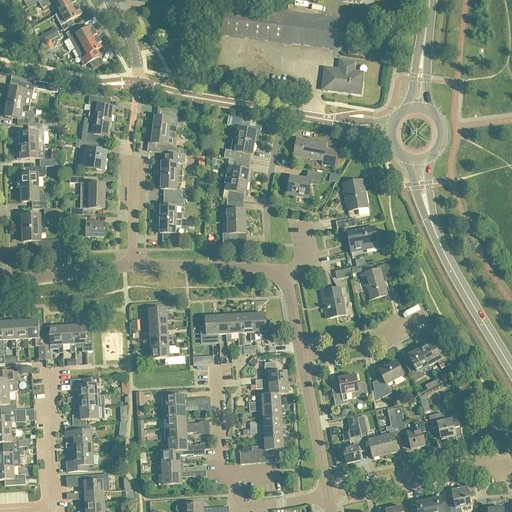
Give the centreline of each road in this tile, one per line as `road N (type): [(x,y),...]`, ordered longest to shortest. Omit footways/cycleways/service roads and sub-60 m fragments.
road 1 (tertiary): [(109,0),(132,44),(137,82),(388,129)]
road 2 (residential): [(327,493),(478,458),(484,476),(510,469)]
road 3 (residential): [(130,264),(136,103)]
road 4 (residential): [(268,268),(265,203),(278,127)]
road 5 (secondary): [(511,368),(440,245)]
road 6 (residential): [(327,493),(301,356)]
road 7 (residential): [(234,508),(231,473),(220,463),(217,374)]
road 8 (residential): [(268,268),(130,264)]
road 9 (residential): [(130,264),(0,278)]
road 10 (residential): [(301,356),(366,344),(424,317)]
road 11 (residential): [(53,506),(46,379)]
